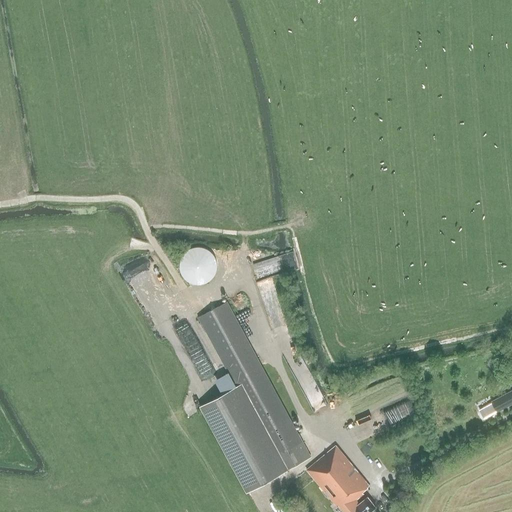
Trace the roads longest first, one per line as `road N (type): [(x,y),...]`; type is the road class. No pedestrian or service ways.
road 1 (track): [(0,205),(121,198),(139,213),(181,291)]
road 2 (track): [(294,225),(244,233),(144,226)]
